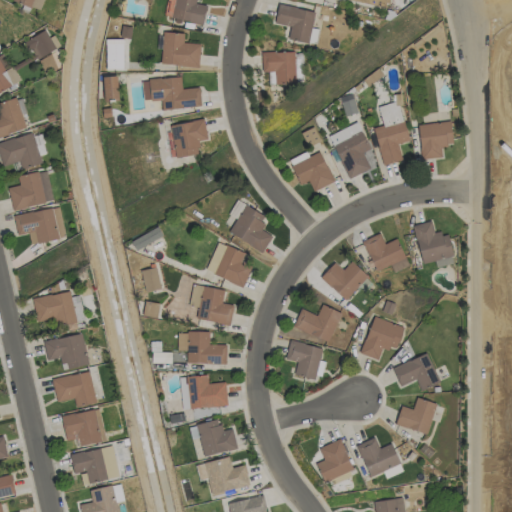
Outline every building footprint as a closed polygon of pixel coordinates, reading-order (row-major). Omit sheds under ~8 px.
[(11,0),(12,0),(39,11),(43,0),(11,0)] [(206,5),(195,3),(195,0),(173,0),(171,17),(202,23),(206,5)] [(273,23),(289,26),(287,39),(308,43),(314,11),(277,4),(273,23)] [(53,35),(48,37),(45,30),(24,40),(34,60),(59,48),(53,35)] [(160,65),(198,66),(199,44),(183,43),(183,33),(162,32),(160,65)] [(105,70),(122,70),(123,40),(106,39),(105,70)] [(293,51),(260,52),(261,72),(273,71),(274,84),(295,83),(293,51)] [(117,76),(103,76),(104,100),(118,100),(117,76)] [(200,106),(199,87),(181,89),(180,77),(141,80),(142,101),(160,100),(161,110),(200,106)] [(344,115),(355,112),(350,94),(339,97),(344,115)] [(0,99),(0,132),(20,132),(20,100),(0,99)] [(381,165),(401,161),(397,144),(407,142),(398,101),(377,106),(382,125),(373,127),(381,165)] [(175,158),(199,154),(196,141),(206,139),(203,119),(169,125),(175,158)] [(441,157),(440,146),(452,145),(449,121),(417,124),(420,159),(441,157)] [(328,135),(347,179),(370,169),(362,152),(369,149),(357,122),(328,135)] [(0,141),(0,153),(4,166),(19,162),(21,169),(40,163),(32,133),(0,141)] [(33,136),(40,156),(46,153),(39,134),(33,136)] [(333,182),(320,152),(290,165),(299,185),(308,181),(312,191),(333,182)] [(7,188),(12,210),(52,201),(46,170),(16,176),(18,185),(7,188)] [(259,228),(266,217),(245,204),(228,232),(261,252),(271,236),(259,228)] [(30,244),(64,237),(58,206),(12,215),(16,235),(28,233),(30,244)] [(413,224),(419,262),(452,256),(448,232),(433,234),(431,221),(413,224)] [(162,237),(158,227),(130,240),(134,249),(162,237)] [(396,238),(384,244),(379,233),(362,241),(375,271),(390,265),(393,272),(408,266),(396,238)] [(248,253),(215,242),(205,273),(243,286),(249,268),(243,265),(248,253)] [(319,277),(344,301),(367,276),(350,261),(342,270),(333,262),(319,277)] [(161,288),(155,267),(139,271),(145,292),(161,288)] [(223,290),(192,284),(188,306),(197,307),(195,319),(229,325),(232,305),(221,303),(223,290)] [(75,323),(69,291),(31,298),(35,322),(53,319),(54,326),(75,323)] [(156,318),(158,303),(144,301),(142,316),(156,318)] [(316,315),(299,309),(292,328),(328,342),(339,312),(320,305),(316,315)] [(402,326),(371,317),(360,354),(377,359),(382,346),(395,350),(402,326)] [(225,364),(225,345),(208,344),(208,332),(177,331),(177,350),(185,351),(185,363),(225,364)] [(46,361),(59,358),(61,370),(87,364),(80,333),(42,342),(46,361)] [(321,347),(288,340),(284,359),(296,362),(293,375),(314,379),(321,347)] [(171,352),(152,351),(151,363),(170,363),(171,352)] [(415,379),(420,391),(439,382),(426,353),(391,368),(399,386),(415,379)] [(95,402),(88,371),(50,379),(56,402),(73,398),(75,407),(95,402)] [(186,376),(187,408),(226,406),(225,382),(206,383),(206,375),(186,376)] [(435,403),(415,397),(411,409),(400,406),(394,424),(426,434),(435,403)] [(194,424),(203,457),(236,448),(231,428),(220,431),(217,419),(194,424)] [(379,448),(374,437),(355,445),(369,477),(399,463),(390,443),(379,448)] [(353,469),(339,439),(317,448),(323,460),(314,464),(323,483),(353,469)] [(88,483),(118,478),(112,446),(69,454),(72,474),(86,471),(88,483)] [(202,463),(210,495),(249,485),(244,464),(231,468),(228,456),(202,463)] [(0,475),(0,489),(0,496),(12,496),(12,475),(0,475)] [(79,511),(116,511),(116,501),(120,501),(120,486),(89,487),(89,503),(79,503),(79,511)] [(227,511),(264,511),(264,499),(227,499),(227,511)] [(373,511),(403,511),(402,499),(373,500),(373,511)]
